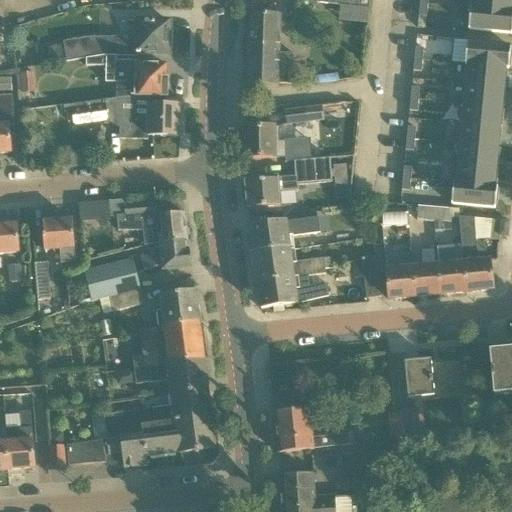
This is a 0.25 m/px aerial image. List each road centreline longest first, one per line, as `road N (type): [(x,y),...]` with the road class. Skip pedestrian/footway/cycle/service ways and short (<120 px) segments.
road 1 (residential): [(235,334),(511,305)]
road 2 (residential): [(0,511),(248,491)]
road 3 (residential): [(0,186),(211,169)]
road 4 (residential): [(211,169),(217,0)]
road 5 (residential): [(235,334),(211,169)]
road 6 (residential): [(248,491),(235,334)]
